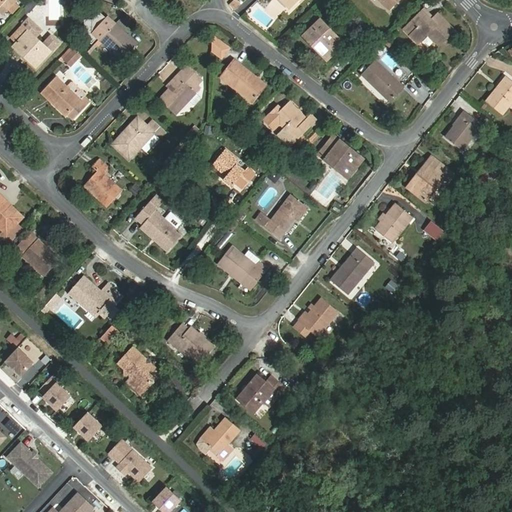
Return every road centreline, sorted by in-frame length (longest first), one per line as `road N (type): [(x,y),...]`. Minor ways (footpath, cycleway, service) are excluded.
road 1 (residential): [(261,329),(131,264),(40,184)]
road 2 (residential): [(398,151),(214,12)]
road 3 (residential): [(398,151),(261,329)]
road 4 (residential): [(0,383),(134,511)]
road 5 (residential): [(173,41),(65,157)]
road 6 (residential): [(496,29),(398,151)]
